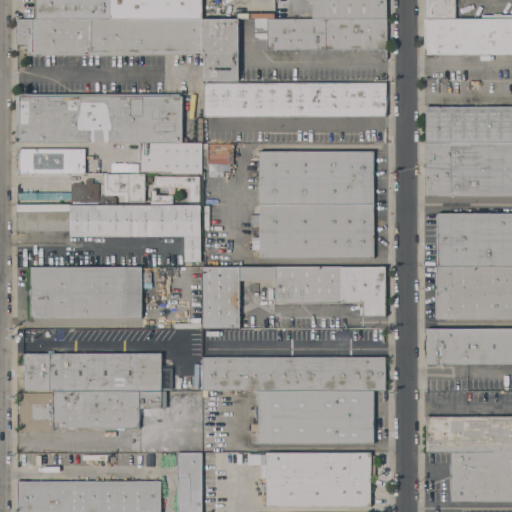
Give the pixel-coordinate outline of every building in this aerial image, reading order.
[(36,20),(36,0),(108,0),(109,18),(90,18),(90,20),(36,20)] [(202,0),(202,18),(109,18),(109,0),(202,0)] [(386,0),(386,18),(313,18),(312,0),(386,0)] [(455,0),(455,18),(425,18),(425,0),(455,0)] [(511,55),(426,56),(427,49),(424,49),(425,19),(511,19),(511,55)] [(90,52),(85,52),(85,55),(27,55),(27,44),(17,44),(17,20),(36,20),(90,20),(90,52)] [(201,20),(202,52),(192,52),(192,55),(91,55),(91,21),(201,20)] [(238,80),(204,80),(204,52),(203,52),(202,20),(238,20),(238,80)] [(386,20),(386,49),(267,49),(267,20),(386,20)] [(385,82),(385,93),(387,93),(387,105),(385,105),(385,116),(204,116),(204,82),(385,82)] [(179,93),(179,96),(182,96),(182,104),(188,104),(188,108),(182,108),(182,141),(17,142),(17,94),(179,93)] [(511,106),(511,142),(426,142),(426,106),(511,106)] [(511,194),(425,195),(424,142),(426,142),(511,142),(511,194)] [(202,173),(172,173),(172,171),(141,171),(140,144),(202,144),(202,173)] [(85,148),(85,173),(19,173),(19,148),(85,148)] [(258,151),(373,151),(373,205),(258,205),(258,151)] [(138,163),(138,172),(111,172),(111,163),(138,163)] [(98,201),(71,202),(71,199),(20,199),(20,192),(71,192),(71,186),(79,186),(79,183),(85,183),(85,179),(92,179),(92,183),(98,183),(98,195),(103,195),(103,175),(144,175),(145,201),(124,201),(124,195),(113,195),(116,198),(116,206),(200,206),(200,261),(184,261),(184,236),(70,236),(70,206),(98,206),(98,201)] [(199,176),(199,188),(202,188),(201,204),(189,204),(189,186),(154,186),(154,176),(199,176)] [(150,201),(150,190),(156,190),(156,195),(172,195),(172,201),(150,201)] [(252,249),(252,236),(259,236),(259,225),(250,225),(250,214),(258,214),(258,205),(373,205),(373,258),(259,257),(259,249),(252,249)] [(69,206),(69,231),(17,232),(17,206),(69,206)] [(511,212),(511,263),(438,264),(438,212),(511,212)] [(511,266),(511,318),(435,318),(435,266),(511,266)] [(141,267),(141,272),(151,272),(151,281),(141,282),(141,317),(31,318),(31,316),(29,316),(29,268),(31,268),(31,267),(141,267)] [(203,268),(273,268),(274,280),(240,280),(240,328),(203,328),(203,268)] [(385,268),(385,316),(362,316),(362,302),(275,302),(275,268),(385,268)] [(511,364),(480,364),(480,366),(471,366),(471,363),(426,363),(426,330),(511,330),(511,364)] [(161,353),(161,390),(23,390),(23,371),(22,371),(22,365),(23,365),(23,353),(161,353)] [(258,391),(258,390),(202,390),(203,356),(385,357),(385,390),(373,390),(373,391),(258,391)] [(373,443),(258,443),(258,391),(373,391),(373,443)] [(20,431),(20,392),(53,393),(52,431),(20,431)] [(166,392),(166,408),(138,408),(138,428),(77,428),(77,430),(57,430),(57,428),(53,428),(53,392),(166,392)] [(511,453),(450,453),(450,451),(425,451),(425,416),(511,416),(511,453)] [(201,452),(201,511),(177,511),(177,452),(201,452)] [(370,454),(370,455),(375,455),(375,479),(370,479),(370,481),(372,481),(372,482),(372,484),(370,485),(370,488),(372,489),(373,490),(372,491),(372,492),(370,493),(370,507),(266,507),(265,503),(260,503),(260,494),(266,494),(266,478),(261,478),(260,464),(247,464),(247,454),(266,454),(266,453),(370,454)] [(511,501),(450,501),(450,453),(511,453),(511,501)] [(160,481),(160,494),(168,494),(168,511),(17,511),(17,481),(160,481)]
